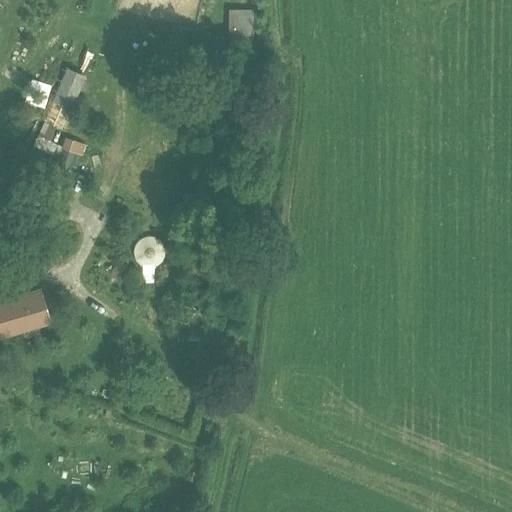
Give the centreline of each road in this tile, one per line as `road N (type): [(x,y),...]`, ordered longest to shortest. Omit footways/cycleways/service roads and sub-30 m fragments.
road 1 (track): [(234,409),(67,278),(36,274),(0,286)]
road 2 (track): [(447,511),(290,448),(234,409)]
